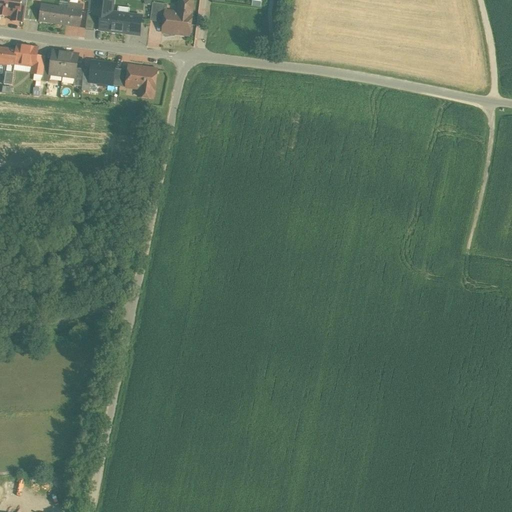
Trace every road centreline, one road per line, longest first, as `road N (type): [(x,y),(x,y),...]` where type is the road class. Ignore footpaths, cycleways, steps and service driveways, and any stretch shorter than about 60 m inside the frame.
road 1 (unclassified): [(511,104),(199,59)]
road 2 (unclassified): [(130,310),(185,58)]
road 3 (unclassified): [(90,511),(130,310)]
road 4 (residential): [(0,34),(185,58)]
road 5 (residential): [(0,324),(130,310)]
